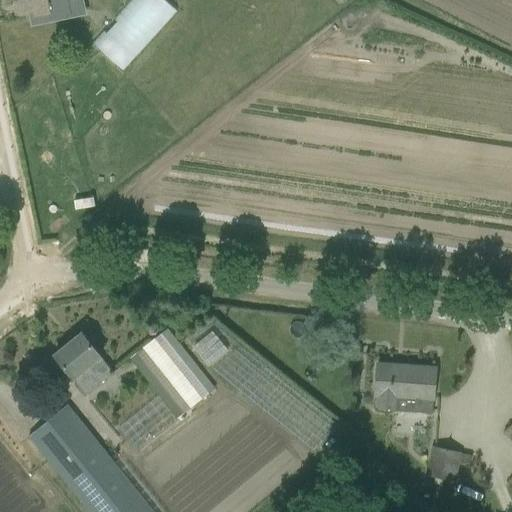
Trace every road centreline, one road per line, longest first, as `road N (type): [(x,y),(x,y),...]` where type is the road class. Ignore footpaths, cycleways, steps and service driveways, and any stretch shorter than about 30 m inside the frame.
road 1 (unclassified): [(28,281),(146,270),(511,320)]
road 2 (unclassified): [(28,281),(0,138)]
